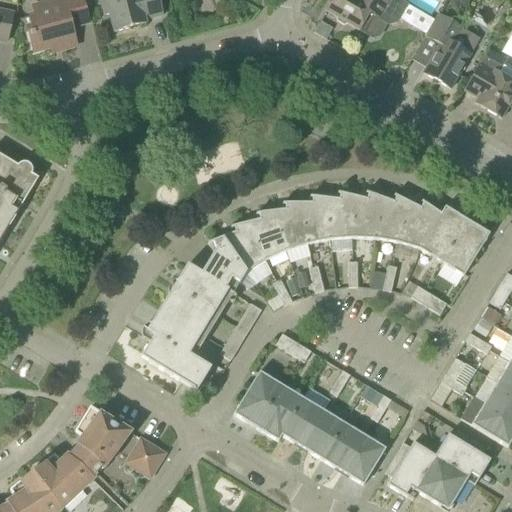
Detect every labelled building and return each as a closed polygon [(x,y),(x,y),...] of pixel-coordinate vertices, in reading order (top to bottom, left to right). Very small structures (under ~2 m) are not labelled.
[(28,35),(33,54),(59,47),(60,52),(76,48),(71,29),(88,25),(81,0),(63,0),(45,5),(47,13),(28,18),(32,34),(28,35)] [(109,16),(113,34),(145,26),(144,22),(163,17),(158,0),(102,0),(100,1),(105,17),(109,16)] [(434,23),(406,7),(394,0),(360,0),(360,1),(358,0),(331,0),(325,13),(337,20),(336,23),(344,27),(346,25),(358,32),(368,15),(378,21),(379,21),(388,27),(396,24),(397,22),(425,38),(434,23)] [(0,42),(6,44),(12,16),(0,13),(0,42)] [(439,47),(422,75),(450,91),(479,41),(438,17),(434,23),(425,38),(439,47)] [(511,34),(502,53),(511,58),(511,34)] [(475,106),(500,121),(508,108),(511,110),(511,61),(507,59),(500,61),(493,74),(479,66),(463,93),(477,101),(475,106)] [(0,241),(37,181),(30,177),(31,176),(31,174),(31,172),(31,171),(30,170),(29,168),(28,167),(27,167),(26,166),(24,166),(23,166),(21,166),(19,166),(18,167),(17,168),(16,169),(0,158),(0,241)] [(335,202),(322,200),(329,243),(352,241),(350,198),(337,195),(335,202)] [(363,201),(350,198),(352,241),(374,242),(377,200),(365,195),(363,201)] [(390,205),(377,200),(374,242),(397,246),(405,204),(393,198),(390,205)] [(308,206),(295,206),(307,247),(329,243),(322,200),(309,199),(308,206)] [(417,210),(405,204),(397,246),(419,252),(440,217),(421,204),(417,210)] [(282,213),(268,214),(285,254),(307,247),(295,206),(281,206),(282,213)] [(462,279),(464,276),(488,237),(444,210),(440,217),(419,252),(462,279)] [(256,223),(243,226),(265,263),(285,254),(268,214),(255,216),(256,223)] [(232,236),(219,241),(245,275),(265,263),(243,226),(230,229),(232,236)] [(245,275),(219,241),(207,245),(213,255),(206,267),(200,276),(186,268),(145,335),(153,339),(140,360),(195,394),(210,371),(188,357),(222,301),(228,304),(229,305),(231,305),(233,304),(234,302),(235,301),(235,299),(234,297),(233,296),(225,292),(231,282),(238,287),(245,275)] [(348,265),(348,278),(356,278),(356,265),(348,265)] [(384,281),(393,283),(396,270),(387,268),(385,277),(384,281)] [(308,271),(311,284),(320,281),(317,269),(308,271)] [(381,276),(373,274),(370,291),(378,292),(381,276)] [(308,288),(305,275),(296,277),(299,291),(308,288)] [(511,279),(506,276),(502,283),(511,289),(511,279)] [(357,290),(356,278),(348,278),(348,290),(357,290)] [(323,294),(320,281),(311,284),(315,296),(323,294)] [(393,283),(384,281),(382,293),(390,295),(393,283)] [(278,298),(286,294),(280,283),(272,287),(278,298)] [(511,290),(511,289),(502,283),(497,291),(508,297),(511,290)] [(417,289),(410,300),(417,304),(424,294),(417,289)] [(497,291),(493,298),(504,304),(508,297),(497,291)] [(291,305),(286,294),(278,298),(283,309),(291,305)] [(431,298),(424,294),(417,304),(424,309),(431,298)] [(431,298),(424,309),(432,313),(438,302),(431,298)] [(504,304),(493,298),(488,305),(499,312),(504,304)] [(446,307),(438,302),(432,313),(439,318),(446,307)] [(250,306),(246,313),(257,320),(261,313),(250,306)] [(253,326),(257,320),(246,313),(242,319),(253,326)] [(242,319),(238,326),(249,332),(253,326),(242,319)] [(245,339),(249,332),(238,326),(234,332),(245,339)] [(234,332),(230,338),(241,345),(245,339),(234,332)] [(480,343),(469,336),(465,344),(475,351),(480,343)] [(282,352),(288,341),(281,337),(275,348),(282,352)] [(238,351),(241,345),(230,338),(227,345),(238,351)] [(296,346),(288,341),(282,352),(289,357),(296,346)] [(480,343),(475,351),(486,357),(491,350),(480,343)] [(227,345),(223,351),(234,358),(238,351),(227,345)] [(296,361),(303,350),(296,346),(289,357),(296,361)] [(304,365),(310,354),(303,350),(296,361),(304,365)] [(230,364),(234,358),(223,351),(219,357),(230,364)] [(495,387),(511,397),(511,369),(508,367),(495,387)] [(281,438),(303,402),(258,374),(232,417),(251,428),(255,426),(259,427),(258,432),(277,444),(281,438)] [(342,374),(335,384),(343,389),(349,378),(342,374)] [(444,377),(440,385),(450,392),(455,384),(444,377)] [(343,389),(335,384),(329,395),(336,400),(343,389)] [(455,384),(450,392),(461,398),(466,391),(455,384)] [(511,425),(511,397),(495,387),(483,407),(511,425)] [(384,413),(390,403),(383,399),(377,409),(384,413)] [(301,451),(324,414),(303,402),(281,438),(301,451)] [(511,425),(483,407),(470,428),(507,450),(511,441),(511,425)] [(377,425),(384,413),(377,409),(369,420),(377,425)] [(130,435),(89,410),(81,424),(88,429),(75,448),(77,450),(68,461),(65,458),(49,474),(42,467),(31,476),(58,511),(61,511),(93,483),(103,472),(130,435)] [(322,463),(344,427),(324,414),(301,451),(322,463)] [(322,463),(342,476),(364,439),(344,427),(322,463)] [(452,440),(462,446),(466,439),(456,433),(452,440)] [(397,470),(391,480),(386,488),(412,503),(417,495),(440,509),(451,507),(467,484),(474,488),(489,463),(482,458),(472,452),(462,446),(452,440),(447,437),(434,459),(412,445),(409,450),(403,460),(397,470)] [(364,439),(342,476),(362,488),(385,451),(364,439)] [(476,445),(466,439),(462,446),(472,452),(476,445)] [(124,466),(149,482),(165,456),(140,441),(124,466)] [(482,458),(486,451),(476,445),(472,452),(482,458)] [(402,446),(396,456),(403,460),(409,450),(402,446)] [(390,466),(397,470),(403,460),(396,456),(390,466)] [(397,470),(390,466),(384,476),(391,480),(397,470)] [(24,493),(5,505),(6,508),(0,511),(58,511),(31,476),(19,485),(24,493)]
